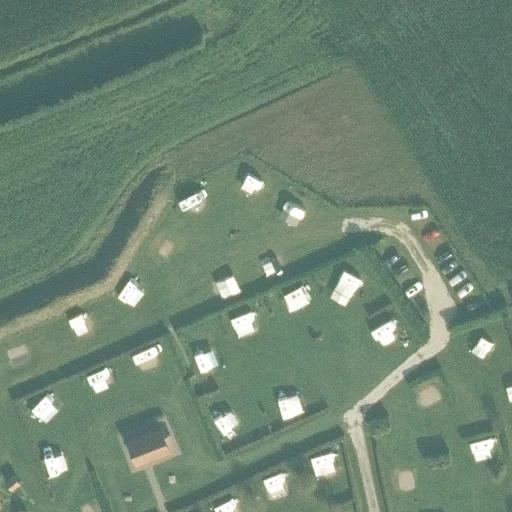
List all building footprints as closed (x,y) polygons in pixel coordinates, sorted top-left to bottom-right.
[(333,286),(360,292),(364,273),(338,267),(333,286)] [(376,337),(392,331),(386,316),(370,321),(376,337)] [(186,365),(200,368),(205,349),(190,346),(186,365)] [(421,406),(439,396),(429,378),(412,388),(421,406)] [(126,441),(137,465),(171,452),(161,427),(126,441)] [(311,458),(318,478),(334,473),(327,453),(311,458)] [(290,489),(283,473),(262,483),(269,499),(290,489)]
